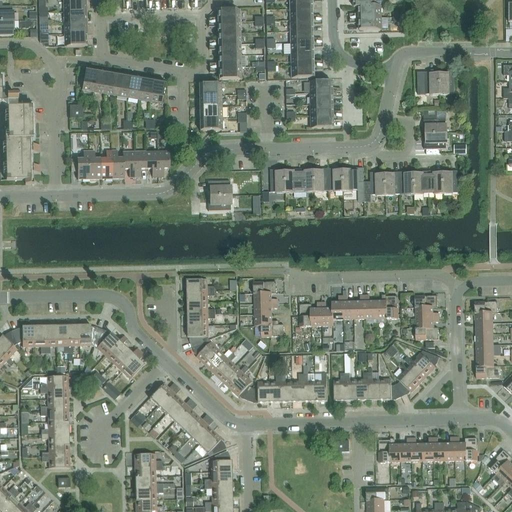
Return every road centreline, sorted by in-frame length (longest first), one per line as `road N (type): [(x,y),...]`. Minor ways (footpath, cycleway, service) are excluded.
road 1 (residential): [(0,298),(118,299),(137,335),(221,414),(246,424)]
road 2 (residential): [(197,162),(214,150),(368,145),(379,134),(394,72)]
road 3 (residential): [(246,424),(458,419)]
road 4 (residential): [(58,196),(62,67),(31,41),(0,42)]
road 5 (residential): [(179,71),(199,71),(198,18),(100,20)]
road 6 (residential): [(461,290),(431,274),(295,278)]
road 7 (residential): [(58,196),(165,192),(197,162)]
road 8 (residential): [(458,419),(461,290)]
road 9 (residential): [(394,72),(405,53),(511,52)]
